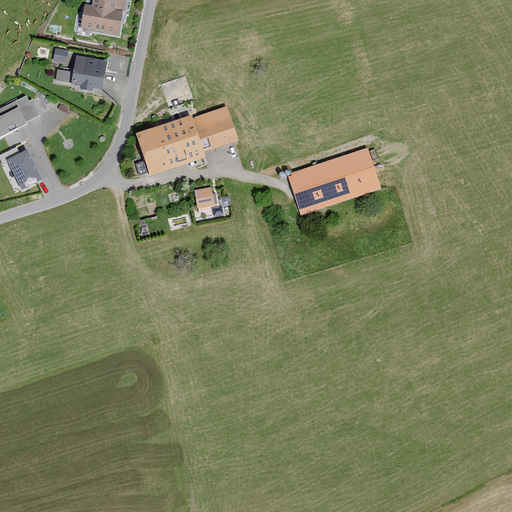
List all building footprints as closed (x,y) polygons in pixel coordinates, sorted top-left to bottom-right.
[(118,38),(124,0),(114,0),(115,1),(108,0),(92,0),(91,8),(83,6),(79,31),(118,38)] [(65,65),(67,53),(54,51),(52,63),(65,65)] [(107,64),(74,59),(72,73),(57,70),(55,81),(72,84),(71,87),(81,88),(80,91),(92,93),(93,90),(102,92),(107,64)] [(26,94),(0,106),(0,135),(42,116),(33,97),(28,99),(26,94)] [(190,118),(137,136),(151,177),(195,162),(197,169),(208,165),(204,154),(237,142),(226,109),(191,121),(190,118)] [(17,148),(0,155),(0,160),(2,166),(11,162),(24,189),(43,180),(28,148),(19,152),(17,148)] [(367,150),(287,176),(299,215),(379,190),(367,150)] [(212,208),(210,189),(194,191),(196,210),(212,208)]
